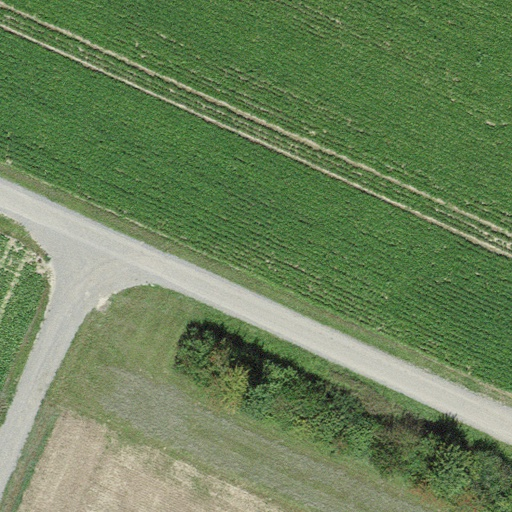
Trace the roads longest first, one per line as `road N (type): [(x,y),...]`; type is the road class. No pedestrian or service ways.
road 1 (track): [(0,204),(511,424)]
road 2 (track): [(96,248),(0,469)]
